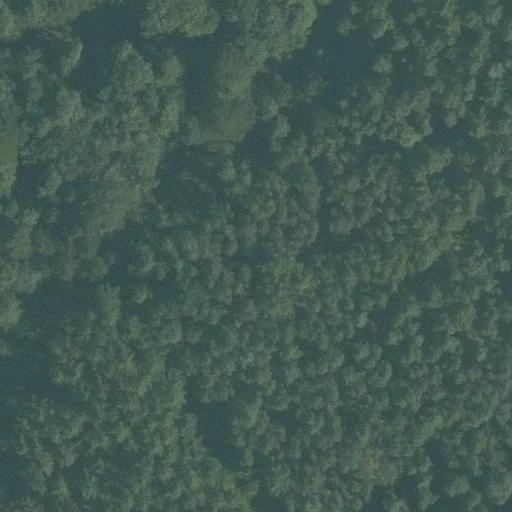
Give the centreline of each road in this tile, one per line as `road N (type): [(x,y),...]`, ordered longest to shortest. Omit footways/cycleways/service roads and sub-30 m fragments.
road 1 (unknown): [(321,0),(0,309)]
road 2 (track): [(511,417),(397,511)]
